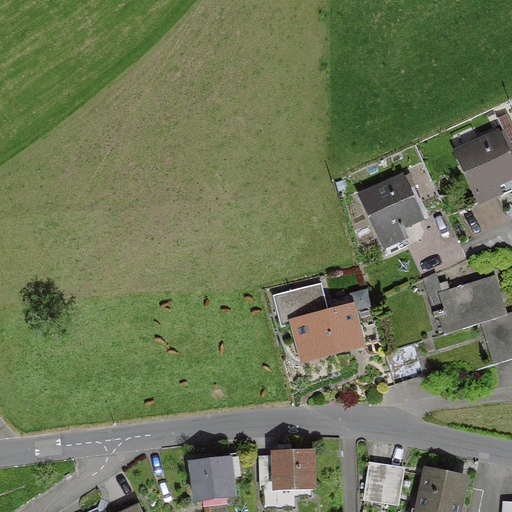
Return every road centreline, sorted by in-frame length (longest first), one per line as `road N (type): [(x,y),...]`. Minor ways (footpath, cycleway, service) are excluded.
road 1 (tertiary): [(107,442),(327,424),(511,454)]
road 2 (unknown): [(349,426),(388,411),(511,395)]
